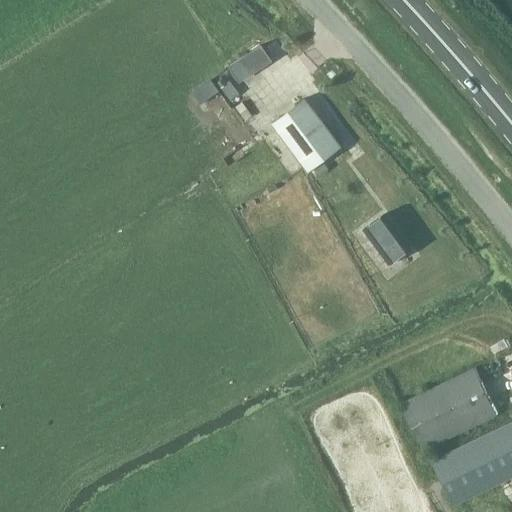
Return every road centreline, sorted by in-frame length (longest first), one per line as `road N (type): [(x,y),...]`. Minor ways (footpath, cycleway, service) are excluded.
road 1 (unclassified): [(309,0),(511,232)]
road 2 (primary): [(511,125),(401,0)]
